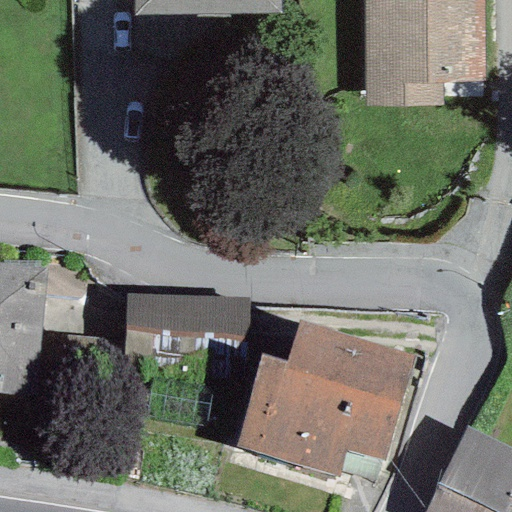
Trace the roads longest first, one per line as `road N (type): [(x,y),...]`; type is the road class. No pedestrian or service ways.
road 1 (residential): [(0,221),(93,233),(226,279),(451,294),(471,319),(468,358),(402,511)]
road 2 (unknown): [(93,233),(91,0)]
road 3 (unknown): [(471,319),(511,129)]
